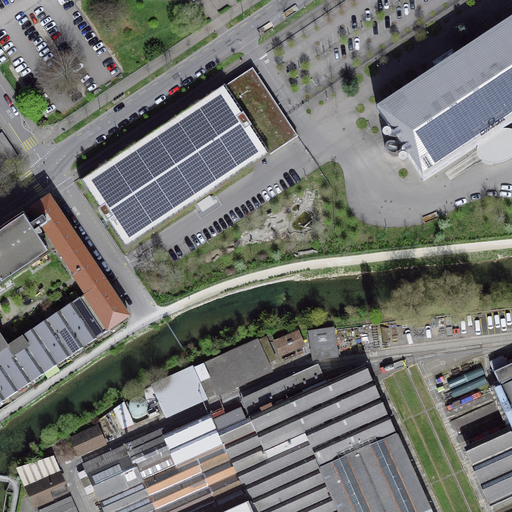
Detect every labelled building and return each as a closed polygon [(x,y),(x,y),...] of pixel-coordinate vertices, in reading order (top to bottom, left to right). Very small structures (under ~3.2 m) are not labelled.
[(511,21),(377,110),(402,148),(400,149),(397,147),(395,146),(392,145),(390,146),(388,146),(387,148),(386,150),(386,152),(387,154),(389,156),(392,157),(395,158),(398,158),(399,156),(401,155),(401,153),(404,151),(424,181),(476,146),(474,149),(474,152),(474,157),(476,160),(478,163),(481,165),(484,166),(487,167),(491,167),(495,166),(498,166),(501,165),(505,163),(509,160),(511,157),(511,135),(510,134),(505,132),(502,132),(497,132),(511,122),(511,21)] [(252,69),(80,184),(125,252),(297,136),(252,69)] [(2,132),(0,133),(0,151),(9,165),(19,158),(2,132)] [(85,292),(103,279),(52,203),(49,198),(30,210),(31,211),(45,232),(85,292)] [(22,216),(5,227),(0,230),(0,285),(47,254),(36,238),(45,232),(31,211),(22,217),(22,216)] [(86,295),(109,330),(128,317),(107,284),(103,279),(85,292),(86,295)] [(86,295),(73,304),(96,339),(109,330),(86,295)] [(73,304),(60,313),(83,347),(96,339),(73,304)] [(60,313),(46,321),(70,356),(83,347),(60,313)] [(33,330),(57,365),(70,356),(46,321),(33,330)] [(309,332),(313,360),(337,357),(333,328),(309,332)] [(33,330),(6,349),(0,353),(0,394),(4,400),(57,365),(33,330)] [(274,342),(280,356),(304,345),(298,332),(290,335),(289,333),(286,334),(287,336),(274,342)] [(163,412),(205,393),(206,397),(271,368),(268,361),(275,358),(266,338),(259,341),(258,340),(193,369),(192,367),(151,385),(163,412)] [(430,511),(428,507),(424,497),(418,484),(411,470),(406,457),(400,443),(398,439),(393,429),(384,408),(377,391),(370,375),(365,365),(288,400),(248,418),(246,419),(241,409),(239,410),(237,404),(224,410),(227,415),(213,422),(210,415),(163,436),(161,430),(127,446),(83,465),(86,470),(87,473),(94,490),(96,493),(104,511),(430,511)] [(473,471),(490,509),(511,499),(511,366),(494,374),(500,388),(493,392),(510,430),(464,451),(473,471)] [(322,376),(318,367),(241,402),(248,416),(325,381),(322,376)] [(273,373),(271,368),(206,397),(208,400),(216,396),(217,399),(273,373)] [(79,455),(105,444),(97,427),(71,439),(79,455)] [(51,493),(67,486),(61,472),(24,488),(34,510),(54,501),(51,493)] [(78,511),(72,498),(40,511),(78,511)]
